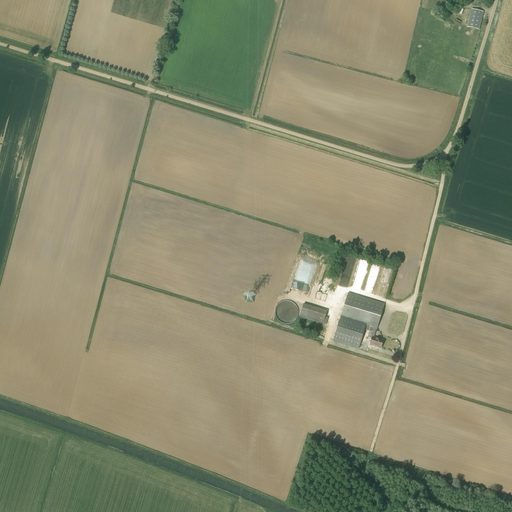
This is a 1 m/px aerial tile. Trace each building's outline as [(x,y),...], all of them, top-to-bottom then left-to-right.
[(483,12),(472,9),(471,10),(467,27),(479,30),(483,12)] [(360,262),(358,271),(364,273),(367,264),(360,262)] [(314,272),(307,270),(300,294),(307,296),(314,272)] [(377,329),(384,305),(348,294),(340,319),(333,342),(358,350),(366,327),(369,328),(368,332),(369,332),(367,338),(371,339),(369,345),(381,349),(383,340),(373,337),(376,329),(377,329)] [(287,324),(288,324),(290,323),(291,323),(293,322),(294,321),(295,320),(296,319),(297,318),(297,317),(298,315),(298,314),(298,312),(298,311),(298,309),(297,308),(297,307),(296,305),(295,304),(294,303),(293,302),(291,302),(290,301),(288,301),(287,301),(285,301),(284,301),(282,302),(281,302),(280,303),(279,304),(278,305),(277,307),(276,308),(276,309),(275,311),(275,312),(275,314),(276,315),(276,317),(277,318),(278,319),(279,320),(280,321),(281,322),(282,323),(284,323),(285,324),(287,324)] [(325,317),(327,311),(303,304),(299,317),(323,324),(325,317)]
